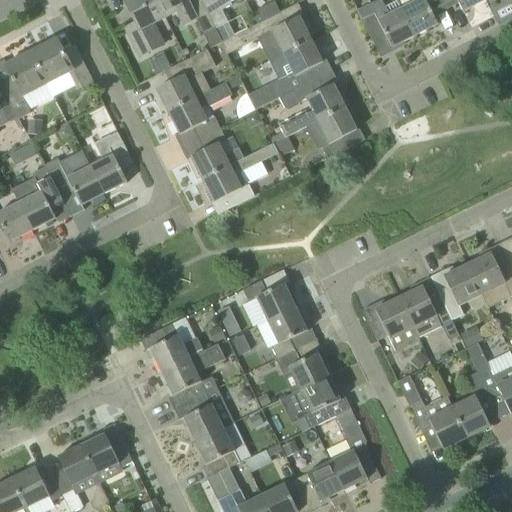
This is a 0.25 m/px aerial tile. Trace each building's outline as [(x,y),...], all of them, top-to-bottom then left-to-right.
[(165,19),(155,0),(125,0),(124,1),(136,23),(125,29),(140,57),(162,46),(152,26),(165,19)] [(155,0),(165,19),(176,13),(183,26),(195,20),(203,36),(211,32),(215,30),(199,0),(155,0)] [(199,0),(215,30),(221,27),(228,24),(221,11),(232,6),(230,2),(234,0),(199,0)] [(392,49),(415,37),(401,10),(390,16),(381,0),(379,0),(357,12),(372,42),(385,36),(392,49)] [(396,0),(401,10),(415,37),(438,26),(433,16),(446,10),(440,0),(396,0)] [(486,1),(485,0),(440,0),(446,10),(458,4),(463,13),(486,1)] [(280,14),(238,35),(244,46),(271,32),(283,55),(311,41),(299,18),(285,24),(280,14)] [(230,39),(222,44),(228,55),(244,46),(238,35),(230,39)] [(57,40),(30,53),(47,86),(70,74),(78,90),(92,83),(74,47),(63,53),(57,40)] [(293,93),(332,73),(325,58),(320,60),(311,41),(283,55),(269,62),(279,80),(267,86),(275,100),(279,99),(280,100),(293,93)] [(208,51),(165,73),(170,83),(156,90),(168,114),(211,92),(211,91),(202,73),(215,66),(208,51)] [(5,66),(12,80),(0,85),(17,119),(17,121),(30,114),(22,99),(47,86),(30,53),(5,66)] [(293,93),(299,104),(306,100),(311,109),(279,125),(283,133),(286,139),(288,138),(306,128),(318,122),(345,108),(335,89),(340,87),(332,73),(293,93)] [(239,77),(226,84),(229,90),(242,84),(239,77)] [(208,109),(232,96),(225,84),(211,91),(211,92),(168,114),(179,135),(180,136),(193,130),(198,141),(220,130),(214,119),(213,119),(206,123),(200,112),(208,109)] [(0,127),(17,119),(0,85),(0,127)] [(357,131),(345,108),(318,122),(329,145),(322,149),(327,160),(338,154),(349,149),(343,138),(357,131)] [(256,113),(245,118),(250,129),(261,123),(256,113)] [(30,121),(29,135),(41,136),(42,121),(30,121)] [(198,141),(204,151),(191,158),(203,181),(244,160),(239,150),(224,157),(218,145),(225,141),(220,130),(198,141)] [(90,169),(104,195),(127,184),(120,170),(133,164),(118,133),(95,145),(104,162),(91,169),(90,169)] [(22,149),(27,161),(37,157),(31,145),(22,149)] [(244,160),(203,181),(214,204),(227,197),(233,208),(254,197),(249,186),(247,187),(240,173),(278,154),(273,145),(244,160)] [(90,169),(91,169),(82,152),(60,163),(58,159),(44,166),(45,168),(44,168),(60,200),(74,193),(81,207),(104,195),(90,169)] [(60,200),(44,168),(32,174),(34,179),(12,190),(20,205),(19,205),(32,232),(56,220),(49,206),(60,200)] [(0,231),(3,230),(10,243),(32,232),(19,205),(0,214),(0,231)] [(511,238),(499,245),(511,270),(511,238)] [(481,260),(468,266),(482,295),(482,296),(488,309),(511,297),(511,270),(499,245),(478,255),(481,260)] [(482,295),(468,266),(454,272),(452,268),(431,278),(452,320),(462,315),(458,307),(482,296),(482,295)] [(256,299),(267,322),(296,308),(284,285),(289,283),(284,271),(243,291),(249,303),(256,299)] [(400,299),(419,339),(441,328),(440,326),(441,326),(451,321),(452,320),(431,278),(410,288),(412,293),(400,299)] [(418,339),(419,339),(400,299),(386,305),(384,301),(362,311),(377,342),(388,336),(396,353),(419,341),(418,339)] [(273,349),(278,359),(278,360),(317,341),(312,330),(307,332),(296,308),(267,322),(278,346),(273,349)] [(236,324),(225,330),(229,337),(240,332),(236,324)] [(117,325),(107,329),(114,342),(123,338),(117,325)] [(182,346),(172,325),(140,341),(145,352),(150,350),(161,373),(204,352),(197,339),(182,346)] [(220,327),(208,332),(215,347),(218,345),(218,346),(227,341),(220,327)] [(461,336),(467,349),(478,343),(482,341),(476,328),(461,336)] [(426,346),(446,337),(443,329),(423,338),(426,346)] [(239,357),(249,352),(241,338),(232,342),(239,357)] [(300,391),(301,391),(329,378),(318,354),(322,352),(317,341),(294,352),(278,360),(278,359),(276,360),(276,361),(281,372),(289,368),(300,391)] [(511,367),(494,376),(478,343),(467,349),(468,349),(466,350),(478,373),(492,404),(503,399),(511,417),(511,416),(511,367)] [(196,374),(225,360),(218,346),(218,345),(215,347),(204,352),(161,373),(173,397),(168,399),(173,410),(206,394),(201,383),(196,374)] [(420,371),(428,361),(419,353),(410,362),(420,371)] [(474,398),(453,409),(467,438),(490,427),(481,409),(492,404),(478,373),(465,379),(474,398)] [(336,418),(351,410),(345,399),(341,401),(329,378),(301,391),(300,391),(292,394),(289,396),(301,421),(305,419),(310,431),(328,422),(336,418)] [(409,378),(401,382),(409,401),(417,398),(409,378)] [(237,397),(240,403),(245,405),(250,402),(252,397),(250,392),(245,390),(239,392),(237,397)] [(206,394),(173,410),(178,421),(183,419),(194,442),(223,428),(212,405),(206,394)] [(267,394),(258,398),(262,407),(271,403),(267,394)] [(443,450),(467,438),(453,409),(452,409),(446,397),(425,408),(421,401),(409,407),(421,431),(432,426),(442,449),(443,450)] [(330,463),(344,492),(368,480),(370,485),(381,480),(365,447),(366,443),(356,423),(351,410),(336,418),(353,452),(330,463)] [(255,429),(266,423),(261,413),(249,419),(255,429)] [(206,466),(201,469),(207,480),(230,469),(240,464),(223,428),(194,442),(206,466)] [(120,469),(132,463),(121,440),(110,446),(105,434),(81,446),(95,475),(118,464),(120,469)] [(279,445),(282,452),(283,451),(287,458),(298,453),(292,439),(279,445)] [(279,445),(267,451),(270,458),(282,452),(279,445)] [(63,497),(74,491),(72,488),(95,475),(81,446),(58,457),(63,469),(52,474),(63,497)] [(251,472),(271,463),(267,452),(247,461),(251,472)] [(307,475),(296,480),(311,511),(313,511),(323,508),(320,503),(344,492),(330,463),(307,474),(307,475)] [(36,468),(12,480),(27,510),(49,499),(51,503),(63,497),(52,474),(41,479),(36,468)] [(207,480),(222,511),(268,511),(261,496),(246,503),(230,469),(207,480)] [(27,511),(26,510),(27,510),(12,480),(0,485),(0,511),(27,511)] [(261,496),(268,511),(311,511),(296,480),(286,486),(285,485),(261,496)] [(74,491),(63,497),(70,511),(74,511),(83,508),(78,495),(76,496),(74,491)]
